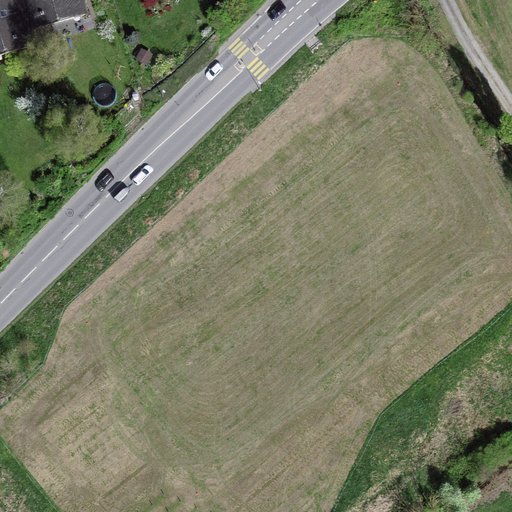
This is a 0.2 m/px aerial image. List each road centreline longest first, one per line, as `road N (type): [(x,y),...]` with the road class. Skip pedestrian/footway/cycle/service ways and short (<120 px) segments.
road 1 (secondary): [(0,303),(310,0)]
road 2 (track): [(511,107),(447,0)]
